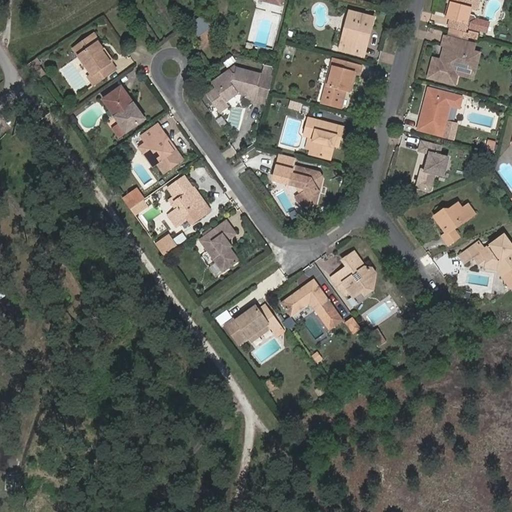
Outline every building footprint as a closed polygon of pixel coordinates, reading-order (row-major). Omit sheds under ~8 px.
[(468,22),(472,23),(471,28),(488,32),(490,23),(478,20),(476,16),(470,14),(472,6),(473,0),(450,0),(450,2),(446,17),(450,18),(448,26),(466,31),(468,22)] [(368,30),(371,31),(374,17),(350,11),(340,50),(361,55),(368,30)] [(364,56),(371,31),(368,30),(361,55),(364,56)] [(465,32),(465,36),(479,40),(481,34),(471,31),(470,34),(465,32)] [(74,48),(93,76),(90,79),(94,85),(117,69),(113,62),(114,61),(95,34),(74,48)] [(471,69),(474,54),(472,50),(473,44),(444,36),(441,44),(444,45),(447,46),(444,55),(447,58),(446,62),(440,60),(433,58),(427,77),(454,84),(456,74),(458,70),(465,72),(471,69)] [(479,55),(474,54),(471,69),(465,72),(458,70),(456,74),(473,78),(479,55)] [(333,58),(331,65),(334,65),(328,86),(326,86),(322,103),(342,108),(347,91),(351,92),(355,73),(360,74),(362,66),(333,58)] [(42,71),(34,60),(28,64),(36,76),(42,71)] [(225,99),(227,101),(237,93),(247,96),(246,98),(255,101),(258,88),(257,87),(261,73),(237,67),(237,71),(233,73),(230,69),(212,81),(216,87),(208,93),(216,105),(225,99)] [(274,76),(261,73),(257,87),(258,88),(255,101),(255,103),(266,106),(274,76)] [(145,118),(122,86),(104,99),(120,122),(127,132),(145,118)] [(426,106),(423,105),(417,130),(442,136),(450,106),(459,108),(462,96),(428,87),(425,101),(428,102),(426,106)] [(230,106),(227,101),(225,99),(216,105),(221,113),(230,106)] [(314,138),(311,150),(310,154),(331,159),(335,145),(338,146),(343,127),(309,118),(305,136),(309,137),(314,138)] [(111,128),(118,138),(127,132),(120,122),(111,128)] [(140,147),(153,167),(158,164),(164,173),(184,159),(178,150),(175,152),(168,140),(170,139),(159,124),(142,136),(146,143),(140,147)] [(306,149),(311,150),(314,138),(309,137),(306,149)] [(484,149),(495,152),(497,143),(487,140),(484,149)] [(434,153),(436,146),(421,142),(418,151),(429,154),(425,169),(421,168),(416,188),(429,191),(434,172),(444,174),(448,156),(439,154),(434,153)] [(296,162),(280,157),(278,164),(295,168),(295,165),(296,162)] [(324,166),(315,163),(313,170),(322,172),(324,166)] [(303,192),(300,194),(309,208),(316,203),(320,191),(318,187),(322,184),(323,176),(322,172),(313,170),(295,165),(295,168),(278,164),(276,173),(292,177),(291,181),(297,183),(302,185),(306,190),(303,192)] [(168,216),(176,227),(188,219),(192,224),(210,211),(205,203),(203,205),(192,190),(194,188),(185,176),(169,188),(177,200),(175,202),(179,208),(168,216)] [(302,185),(297,183),(303,192),(306,190),(302,185)] [(194,188),(192,190),(203,205),(205,203),(206,203),(195,188),(194,188)] [(124,199),(131,209),(144,200),(136,190),(124,199)] [(300,194),(296,197),(306,211),(309,208),(300,194)] [(136,215),(149,205),(145,199),(144,200),(131,209),(136,215)] [(470,217),(463,208),(459,202),(449,210),(444,209),(435,216),(447,233),(443,236),(449,245),(460,236),(455,228),(470,217)] [(469,204),(463,208),(470,217),(476,214),(469,204)] [(177,227),(181,232),(192,226),(188,220),(177,227)] [(200,240),(223,272),(240,259),(231,248),(233,247),(229,240),(237,234),(228,220),(200,240)] [(477,243),(458,257),(464,265),(480,253),(486,260),(485,268),(496,270),(496,267),(500,268),(500,270),(510,282),(511,279),(511,248),(503,235),(483,250),(477,243)] [(170,236),(158,245),(165,255),(177,246),(170,236)] [(347,266),(337,273),(343,282),(337,286),(345,296),(350,292),(354,298),(363,292),(375,284),(377,273),(372,267),(366,266),(355,251),(342,260),(347,266)] [(496,270),(507,284),(510,282),(500,270),(500,268),(496,267),(496,270)] [(343,282),(337,273),(331,278),(337,286),(343,282)] [(314,278),(281,303),(291,316),(310,302),(321,317),(327,313),(336,325),(344,320),(314,278)] [(374,290),(375,284),(363,292),(365,295),(374,290)] [(255,304),(234,319),(236,322),(258,307),(255,304)] [(236,322),(234,319),(226,325),(240,344),(249,338),(252,342),(272,328),(275,332),(282,327),(266,305),(259,309),(258,307),(236,322)] [(321,317),(330,330),(336,325),(327,313),(321,317)] [(354,316),(346,321),(354,333),(362,327),(354,316)] [(373,334),(380,346),(387,341),(381,330),(373,334)] [(276,378),(267,380),(270,391),(279,388),(276,378)]
